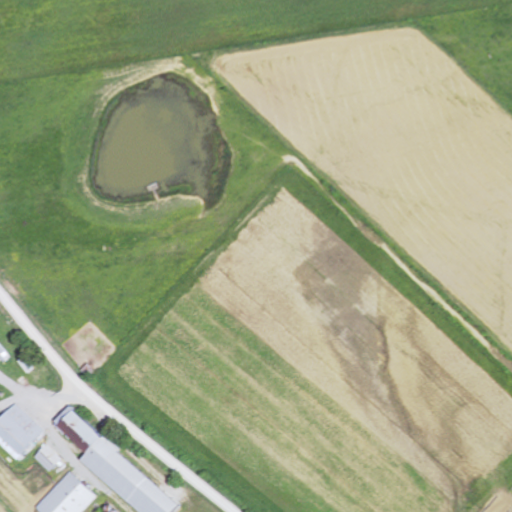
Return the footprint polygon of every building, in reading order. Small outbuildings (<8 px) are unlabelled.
[(0,360),(11,350),(0,338),(0,360)] [(49,427),(17,403),(0,425),(0,440),(24,460),(49,427)] [(86,460),(147,511),(180,511),(188,503),(73,407),(57,426),(67,434),(70,431),(93,452),(86,460)] [(38,456),(53,472),(67,459),(52,443),(38,456)] [(40,507),(44,511),(85,511),(101,496),(73,470),(40,507)]
